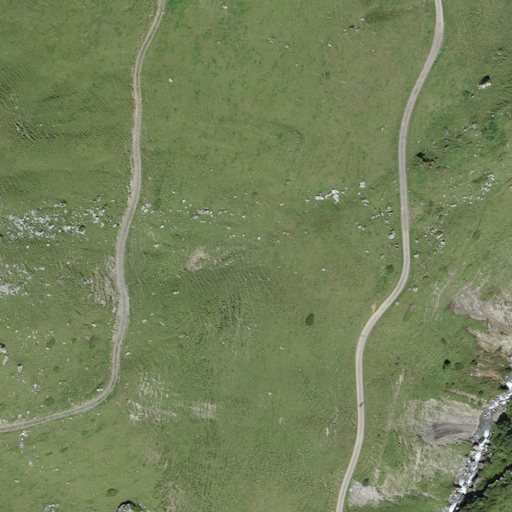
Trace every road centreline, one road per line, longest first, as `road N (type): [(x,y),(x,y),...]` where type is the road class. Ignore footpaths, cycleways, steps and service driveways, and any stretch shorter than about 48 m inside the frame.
road 1 (track): [(339,511),(361,431),(360,344),(405,275),(402,128),(438,37),(437,0)]
road 2 (track): [(0,430),(95,405),(111,386),(125,310),(121,238),(138,186),(138,60),(161,0)]
